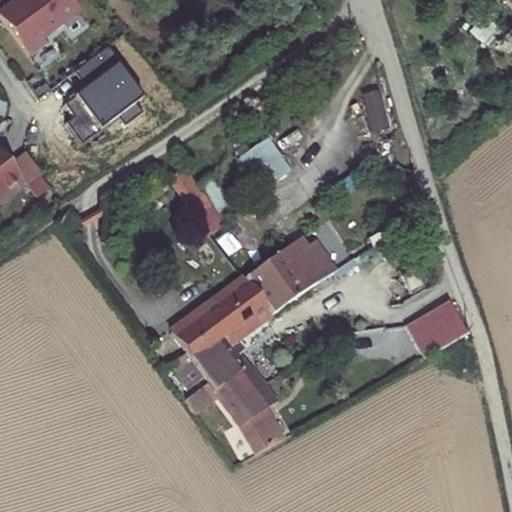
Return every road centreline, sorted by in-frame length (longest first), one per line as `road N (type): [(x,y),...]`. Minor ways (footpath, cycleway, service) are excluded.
road 1 (residential): [(371,0),(482,343)]
road 2 (track): [(482,343),(511,490)]
